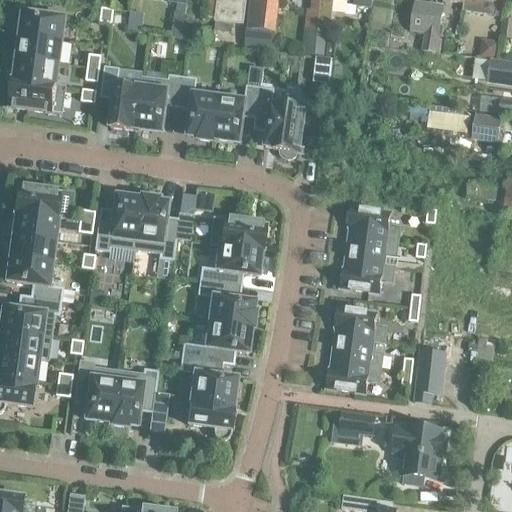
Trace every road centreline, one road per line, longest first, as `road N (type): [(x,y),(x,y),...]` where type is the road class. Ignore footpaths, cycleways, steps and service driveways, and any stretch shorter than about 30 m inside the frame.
road 1 (residential): [(242,502),(300,205),(265,181),(19,146),(0,151)]
road 2 (residential): [(0,463),(242,502)]
